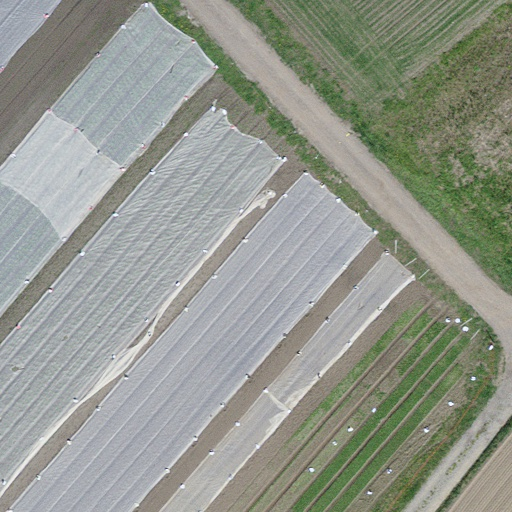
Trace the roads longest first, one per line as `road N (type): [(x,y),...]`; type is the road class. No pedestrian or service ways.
road 1 (track): [(236,0),(511,278)]
road 2 (track): [(415,511),(511,382)]
